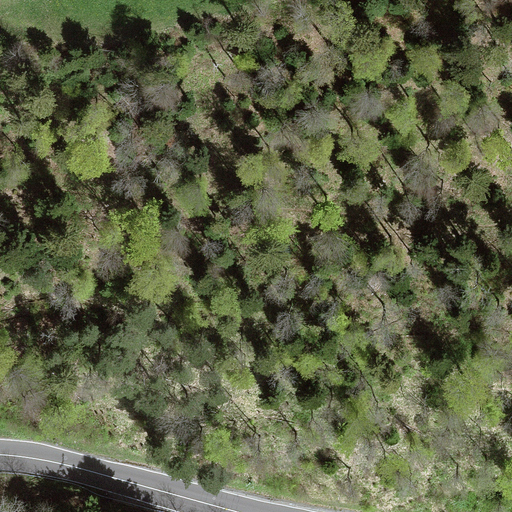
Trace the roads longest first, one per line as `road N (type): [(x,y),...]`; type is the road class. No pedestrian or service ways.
road 1 (track): [(511,219),(0,181)]
road 2 (secondary): [(234,511),(0,453)]
